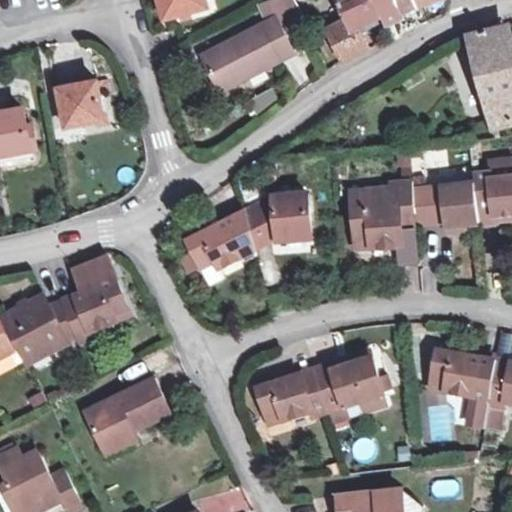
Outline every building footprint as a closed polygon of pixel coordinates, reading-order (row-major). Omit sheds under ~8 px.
[(160,0),(165,18),(176,16),(209,8),(206,0),(160,0)] [(269,0),(277,18),(279,23),(300,12),(301,14),(320,5),(316,0),(269,0)] [(357,30),(383,18),(374,0),(339,0),(347,19),(328,29),(344,63),(369,51),(357,30)] [(397,3),(395,0),(374,0),(383,18),(400,11),(397,3)] [(416,0),(395,0),(397,3),(400,11),(418,4),(416,0)] [(404,19),(400,11),(383,18),(387,26),(404,19)] [(295,53),(279,23),(277,18),(205,57),(223,91),(295,53)] [(511,19),(474,29),(497,122),(511,118),(511,19)] [(459,49),(444,56),(469,114),(485,107),(459,49)] [(68,127),(106,121),(99,82),(61,89),(68,127)] [(0,155),(34,150),(26,107),(0,112),(0,155)] [(486,172),(511,172),(511,157),(486,157),(486,172)] [(475,184),(480,223),(480,224),(497,222),(497,216),(511,213),(511,175),(492,178),(491,173),(474,175),(475,184)] [(353,210),(356,242),(371,241),(371,249),(403,247),(402,230),(401,215),(416,214),(414,191),(414,182),(393,184),(393,189),(367,191),(368,209),(353,210)] [(475,184),(414,191),(416,214),(417,224),(444,221),(445,226),(480,223),(475,184)] [(247,210),(247,212),(255,244),(278,237),(278,239),(312,236),(309,193),(275,196),(247,210)] [(189,241),(203,269),(216,262),(220,269),(246,256),(248,261),(259,256),(255,244),(247,212),(189,241)] [(401,215),(402,230),(417,228),(417,224),(416,214),(401,215)] [(371,241),(356,242),(356,250),(371,249),(371,241)] [(216,262),(203,269),(206,276),(220,269),(216,262)] [(117,278),(62,301),(78,337),(80,341),(93,336),(92,330),(118,320),(115,312),(128,307),(117,278)] [(78,337),(62,301),(51,306),(46,297),(5,318),(20,348),(28,363),(78,337)] [(115,312),(118,320),(131,315),(128,307),(115,312)] [(0,358),(20,348),(5,318),(0,320),(0,358)] [(490,405),(498,360),(438,349),(432,381),(445,383),(444,390),(475,396),(471,420),(487,423),(490,405)] [(371,351),(332,364),(334,369),(373,357),(371,351)] [(334,369),(332,364),(315,369),(329,411),(384,393),(373,357),(334,369)] [(511,362),(498,360),(490,405),(504,408),(506,402),(511,402),(511,362)] [(314,416),(329,411),(315,369),(259,388),(269,418),(281,414),(283,420),(312,411),(314,416)] [(86,411),(103,447),(135,432),(174,414),(157,378),(86,411)] [(445,383),(432,381),(431,388),(444,390),(445,383)] [(140,442),(135,432),(103,447),(108,458),(140,442)] [(4,486),(16,511),(19,511),(41,502),(44,509),(63,500),(68,511),(70,511),(83,506),(65,470),(52,476),(41,452),(24,459),(19,449),(0,458),(11,482),(4,486)] [(402,488),(377,491),(379,511),(424,511),(424,505),(402,488)] [(379,511),(377,491),(339,495),(340,511),(379,511)] [(37,511),(44,509),(41,502),(19,511),(37,511)]
